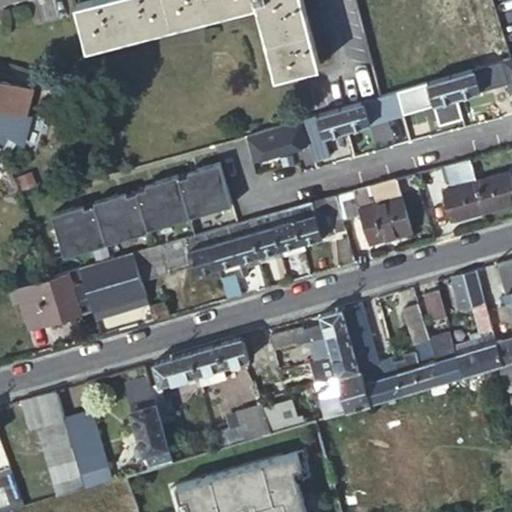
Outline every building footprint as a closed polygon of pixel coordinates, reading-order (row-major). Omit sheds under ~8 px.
[(87,0),(74,4),(86,47),(254,1),(273,74),(316,62),(307,27),(303,12),(300,0),(87,0)] [(412,0),(434,72),(482,58),(465,0),(412,0)] [(465,0),(482,58),(506,51),(490,0),(465,0)] [(318,8),(303,12),(307,27),(321,23),(318,8)] [(511,55),(503,58),(511,89),(511,55)] [(496,76),(491,61),(449,74),(455,97),(484,88),(481,80),(496,76)] [(449,74),(393,90),(400,114),(432,105),(438,125),(462,118),(455,97),(449,74)] [(32,89),(0,80),(0,131),(6,136),(11,139),(24,130),(28,115),(24,114),(32,89)] [(382,93),(338,106),(345,130),(400,114),(393,90),(382,93)] [(338,106),(299,117),(306,141),(311,159),(327,155),(322,136),(345,130),(338,106)] [(299,117),(243,133),(250,157),(306,141),(299,117)] [(475,179),(468,157),(442,164),(449,187),(441,189),(448,217),(483,207),(475,179)] [(226,167),(52,206),(63,253),(236,213),(226,167)] [(475,179),(483,207),(511,198),(511,182),(508,170),(475,179)] [(395,177),(336,194),(342,217),(360,212),(368,239),(409,228),(395,177)] [(336,194),(313,201),(322,234),(335,230),(332,220),(342,217),(336,194)] [(313,201),(290,207),(300,240),(303,239),(322,234),(313,201)] [(290,207),(268,213),(278,246),(281,245),(283,253),(302,247),(304,247),(303,239),(300,240),(290,207)] [(268,213),(248,219),(259,259),(280,253),(283,253),(281,245),(278,246),(268,213)] [(248,219),(227,225),(237,258),(240,271),(246,270),(244,263),(259,259),(248,219)] [(207,230),(216,264),(237,258),(227,225),(207,230)] [(193,271),(216,264),(207,230),(132,251),(140,280),(170,272),(169,268),(191,260),(193,271)] [(132,251),(92,262),(105,304),(144,294),(140,280),(132,251)] [(511,358),(511,258),(500,262),(508,291),(511,291),(511,295),(511,337),(495,342),(500,362),(511,358)] [(68,269),(30,280),(34,294),(18,299),(25,325),(42,320),(42,321),(91,308),(87,296),(83,297),(80,288),(73,290),(68,269)] [(483,300),(475,269),(452,276),(458,299),(470,296),(473,304),(483,300)] [(233,272),(221,276),(226,296),(238,293),(233,272)] [(30,280),(6,287),(10,301),(18,299),(34,294),(30,280)] [(444,317),(437,290),(423,294),(430,321),(444,317)] [(147,304),(150,318),(167,313),(163,300),(147,304)] [(476,314),(486,312),(483,300),(473,304),(476,314)] [(359,368),(369,402),(400,392),(394,371),(392,362),(391,359),(391,358),(376,363),(360,302),(342,307),(348,330),(354,350),(359,368)] [(418,347),(428,344),(427,339),(422,320),(417,303),(402,307),(411,342),(416,341),(418,347)] [(348,330),(342,307),(319,314),(322,323),(303,328),(306,340),(310,339),(325,335),(348,330)] [(481,331),(491,328),(486,312),(476,314),(481,331)] [(306,340),(303,328),(302,326),(270,334),(274,348),(306,340)] [(495,364),(500,362),(495,342),(491,328),(481,331),(482,337),(452,346),(459,374),(495,364)] [(354,350),(348,330),(325,335),(310,339),(315,359),(331,356),(354,350)] [(439,380),(459,374),(452,346),(448,333),(427,339),(428,344),(433,360),(439,380)] [(247,359),(241,336),(192,350),(199,373),(221,366),(247,359)] [(310,339),(306,340),(311,360),(315,359),(310,339)] [(152,361),(159,384),(163,383),(199,373),(192,350),(152,361)] [(331,356),(336,374),(359,368),(354,350),(331,356)] [(331,356),(315,359),(320,378),(324,377),(336,374),(331,356)] [(392,362),(394,371),(417,365),(415,356),(392,362)] [(511,358),(500,362),(495,364),(503,390),(511,387),(511,358)] [(315,359),(311,360),(316,379),(320,378),(315,359)] [(400,392),(439,380),(433,360),(417,365),(394,371),(400,392)] [(221,366),(199,373),(202,385),(225,378),(221,366)] [(336,374),(345,409),(369,402),(359,368),(336,374)] [(313,386),(322,416),(345,409),(336,374),(324,377),(325,383),(313,386)] [(147,375),(123,382),(127,394),(151,387),(147,375)] [(312,380),(313,386),(325,383),(324,377),(320,378),(316,379),(312,380)] [(159,384),(151,387),(159,416),(172,413),(163,383),(159,384)] [(127,394),(148,467),(172,460),(163,429),(159,416),(151,387),(127,394)] [(37,424),(64,416),(56,389),(23,399),(31,426),(37,424)] [(280,428),(302,422),(300,415),(294,417),(289,399),(273,404),(280,428)] [(244,439),(268,432),(264,419),(261,407),(260,402),(236,409),(237,410),(240,424),(244,439)] [(273,404),(261,407),(264,419),(268,432),(280,428),(273,404)] [(84,486),(110,478),(90,409),(64,416),(68,430),(72,444),(76,457),(80,471),(84,486)] [(237,410),(209,416),(213,431),(240,424),(237,410)] [(159,416),(163,429),(176,425),(172,413),(159,416)] [(68,430),(64,416),(37,424),(40,438),(68,430)] [(213,431),(216,447),(244,439),(240,424),(213,431)] [(72,444),(68,430),(40,438),(45,452),(72,444)] [(0,470),(9,467),(0,441),(0,470)] [(76,457),(72,444),(45,452),(49,465),(76,457)] [(191,511),(305,511),(295,476),(308,472),(300,446),(169,483),(177,510),(189,506),(191,511)] [(49,465),(53,479),(80,471),(76,457),(49,465)] [(0,510),(22,504),(9,467),(0,470),(0,510)] [(53,479),(57,494),(84,486),(80,471),(53,479)]
